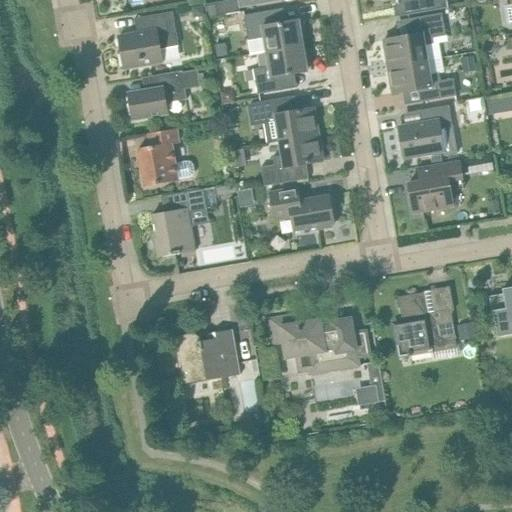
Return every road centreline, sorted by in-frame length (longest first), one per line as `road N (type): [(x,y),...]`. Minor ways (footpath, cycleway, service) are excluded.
road 1 (residential): [(371,257),(129,289),(68,0)]
road 2 (residential): [(371,257),(377,226),(338,0)]
road 3 (tertiary): [(52,511),(0,346)]
road 4 (residential): [(511,244),(400,263),(371,257)]
